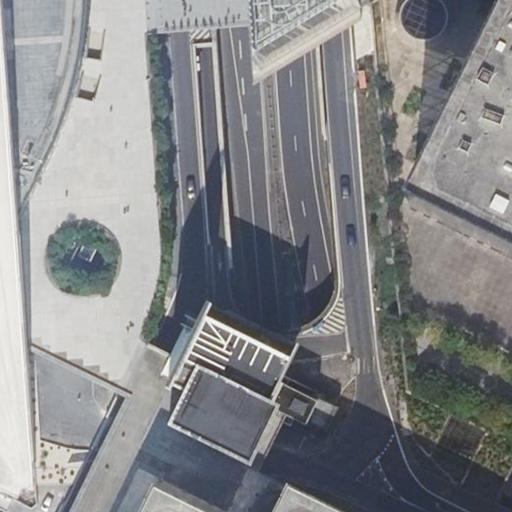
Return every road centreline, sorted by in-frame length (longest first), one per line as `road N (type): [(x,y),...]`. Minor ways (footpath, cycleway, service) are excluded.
road 1 (primary): [(392,511),(350,407),(308,251),(285,0)]
road 2 (primary): [(237,0),(280,511)]
road 3 (secondary): [(206,253),(169,389),(174,427),(223,449),(319,470)]
road 4 (primary): [(351,269),(331,0)]
road 5 (primary): [(187,0),(206,253)]
road 6 (primary): [(206,253),(210,297),(222,315),(248,334),(287,344),(327,327),(351,269)]
road 7 (secondary): [(319,470),(348,453),(365,415),(351,269)]
